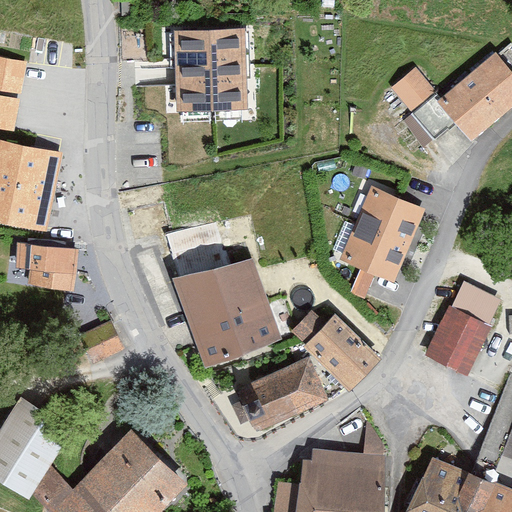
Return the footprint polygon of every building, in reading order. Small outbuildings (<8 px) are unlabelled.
[(246,30),(175,34),(177,113),(249,112),(246,30)] [(0,124),(18,127),(27,56),(0,52),(0,124)] [(511,109),(511,72),(495,54),(440,100),(437,96),(403,123),(424,148),(455,126),(471,143),(511,109)] [(411,113),(436,92),(416,68),(392,88),(411,113)] [(63,154),(0,141),(0,225),(47,235),(63,154)] [(426,211),(372,188),(340,261),(395,285),(426,211)] [(180,280),(173,282),(207,372),(281,341),(254,261),(217,272),(203,226),(165,235),(180,280)] [(81,252),(18,245),(16,270),(44,272),(42,287),(67,291),(68,275),(77,275),(81,252)] [(452,308),(450,307),(426,357),(468,378),(492,327),(490,326),(502,300),(465,282),(452,308)] [(382,362),(336,315),(327,324),(314,311),(293,333),(307,346),(304,349),(312,357),(344,389),(350,395),(382,362)] [(126,350),(112,321),(79,336),(94,364),(126,350)] [(328,400),(310,357),(236,391),(241,402),(232,406),(241,425),(250,421),(257,435),(329,402),(328,400)] [(312,357),(310,357),(328,400),(344,389),(312,357)] [(75,432),(22,400),(0,434),(0,484),(30,503),(34,496),(49,511),(163,511),(188,487),(132,432),(73,493),(52,468),(75,432)] [(296,511),(384,511),(387,450),(367,419),(364,455),(314,450),(312,463),(303,462),(301,484),(296,511)] [(511,430),(502,457),(511,460),(511,430)] [(511,511),(511,492),(433,460),(407,511),(511,511)] [(277,481),(271,511),(296,511),(301,484),(277,481)]
